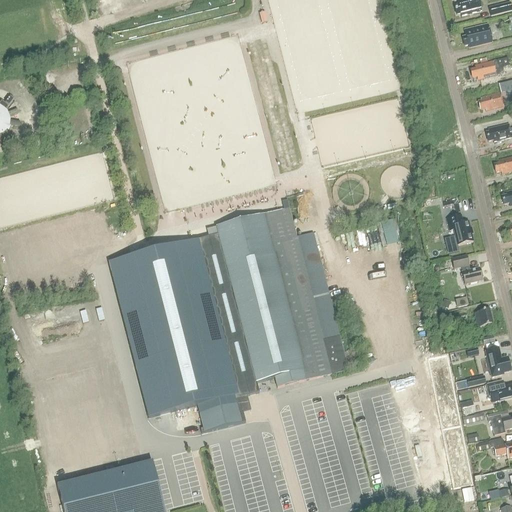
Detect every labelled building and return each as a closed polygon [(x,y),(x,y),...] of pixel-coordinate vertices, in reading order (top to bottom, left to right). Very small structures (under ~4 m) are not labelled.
[(454,7),(456,15),(461,14),(462,18),(481,13),(478,0),(457,0),(459,5),(454,7)] [(511,12),(511,10),(510,4),(489,9),(491,17),(511,12)] [(466,38),(462,39),(464,47),(468,46),(469,49),(492,43),(487,25),(464,31),(466,38)] [(477,81),(511,73),(511,68),(509,54),(491,58),(492,64),(474,67),(475,70),(470,72),(472,79),(477,78),(477,81)] [(503,102),(508,101),(506,93),(480,99),(481,102),(478,103),(480,111),(485,110),(485,112),(504,108),(503,102)] [(0,145),(3,144),(10,142),(13,138),(6,131),(7,131),(9,131),(11,127),(9,127),(9,126),(19,127),(20,123),(10,122),(10,120),(9,118),(19,114),(17,110),(8,114),(7,111),(6,111),(14,99),(10,96),(4,104),(2,102),(0,104),(0,145)] [(511,139),(511,138),(511,137),(511,129),(510,130),(509,126),(488,130),(488,133),(486,133),(488,143),(493,142),(493,144),(511,139)] [(511,158),(498,161),(499,164),(493,165),(495,174),(499,173),(500,176),(511,172),(511,158)] [(506,196),(501,197),(503,206),(508,205),(509,207),(511,206),(511,191),(506,193),(506,196)] [(449,215),(461,213),(459,199),(447,202),(449,215)] [(217,236),(108,264),(148,419),(197,407),(198,410),(239,399),(259,394),(256,384),(274,379),(277,390),(348,371),(313,234),(297,238),(289,210),(216,229),(217,236)] [(449,231),(453,231),(455,238),(449,239),(452,251),(458,250),(457,246),(473,243),(468,223),(463,224),(461,216),(446,220),(449,231)] [(403,242),(396,219),(380,223),(387,246),(403,242)] [(460,269),(461,273),(464,286),(481,282),(478,269),(469,271),(465,257),(451,261),(453,270),(460,269)] [(458,307),(469,305),(467,297),(456,300),(458,307)] [(478,329),(492,325),(489,310),(474,314),(478,329)] [(453,314),(454,318),(451,318),(453,324),(451,325),(452,328),(468,324),(465,315),(464,315),(463,311),(453,314)] [(494,344),(493,337),(482,339),(483,346),(494,344)] [(466,352),(468,359),(478,356),(476,349),(466,352)] [(503,374),(510,372),(507,359),(501,360),(498,349),(485,353),(491,378),(504,375),(503,374)] [(441,356),(427,359),(432,383),(451,379),(449,367),(443,368),(441,356)] [(466,381),(467,388),(485,385),(484,378),(466,381)] [(451,379),(432,383),(434,395),(454,391),(451,379)] [(466,381),(455,384),(456,391),(467,388),(466,381)] [(497,384),(485,387),(486,393),(488,400),(490,401),(492,401),(493,402),(498,400),(498,402),(511,398),(511,385),(504,388),(502,382),(497,384)] [(454,391),(434,395),(437,406),(456,403),(454,391)] [(239,399),(198,410),(203,429),(204,434),(245,424),(239,399)] [(472,402),(459,405),(461,417),(474,414),(472,402)] [(456,403),(437,406),(439,418),(458,414),(456,403)] [(504,432),(511,429),(511,416),(508,418),(507,411),(486,416),(488,424),(490,423),(494,437),(505,435),(504,432)] [(458,414),(439,418),(441,430),(461,426),(458,414)] [(484,421),(482,414),(462,419),(463,425),(484,421)] [(408,428),(417,427),(416,416),(407,417),(408,428)] [(127,420),(39,442),(51,490),(57,489),(62,511),(162,511),(150,465),(152,465),(152,463),(137,467),(125,421),(127,421),(127,420)] [(461,426),(441,430),(444,442),(463,438),(461,426)] [(479,442),(477,435),(467,437),(468,444),(479,442)] [(463,438),(444,442),(446,454),(466,450),(463,438)] [(477,452),(490,449),(493,449),(495,458),(506,456),(506,459),(511,457),(511,443),(503,446),(502,440),(476,446),(477,452)] [(439,444),(413,448),(419,484),(429,482),(430,487),(446,485),(439,444)] [(466,450),(446,454),(448,465),(468,461),(466,450)] [(468,461),(448,465),(451,477),(470,473),(468,461)] [(470,473),(451,477),(453,489),(473,485),(470,473)] [(507,491),(498,493),(500,499),(509,497),(507,491)]
